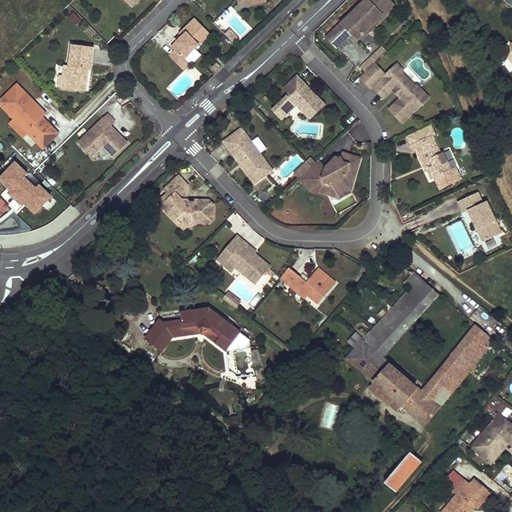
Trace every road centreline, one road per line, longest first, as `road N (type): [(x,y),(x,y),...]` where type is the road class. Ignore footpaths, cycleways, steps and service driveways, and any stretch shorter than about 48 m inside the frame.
road 1 (residential): [(179,135),(280,232),(361,231),(376,199),(375,128),(291,38)]
road 2 (residential): [(179,135),(71,236),(38,260),(0,266)]
road 3 (residential): [(182,0),(128,53),(128,74),(179,135)]
road 4 (residential): [(291,38),(179,135)]
